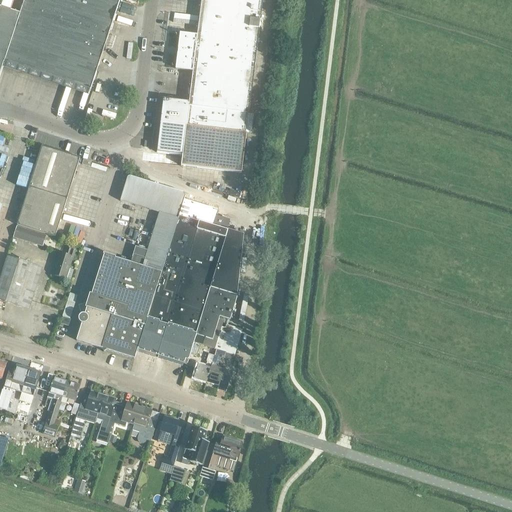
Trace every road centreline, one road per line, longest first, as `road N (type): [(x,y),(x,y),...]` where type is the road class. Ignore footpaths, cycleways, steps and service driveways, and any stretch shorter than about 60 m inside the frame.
road 1 (unclassified): [(116,137),(139,167),(238,203),(256,218),(237,417)]
road 2 (unclassified): [(511,506),(237,417)]
road 3 (unclassified): [(237,417),(0,341)]
road 4 (unclassified): [(116,137),(139,105),(151,0)]
road 5 (unclassified): [(0,109),(94,139),(116,137)]
